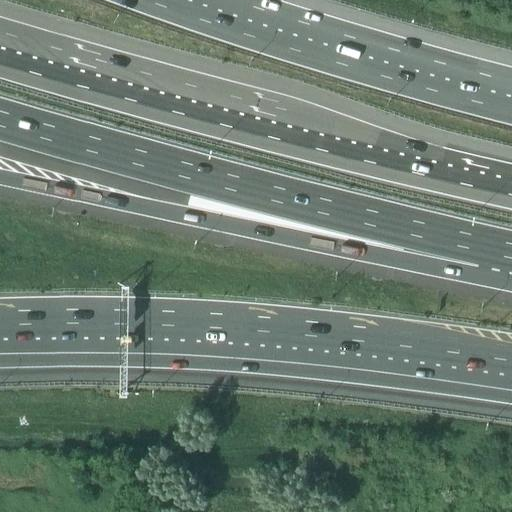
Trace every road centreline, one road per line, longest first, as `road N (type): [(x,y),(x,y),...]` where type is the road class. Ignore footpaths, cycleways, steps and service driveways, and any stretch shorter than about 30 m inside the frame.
road 1 (motorway): [(511,189),(0,58)]
road 2 (motorway): [(0,319),(206,321),(511,355)]
road 3 (motorway): [(0,118),(483,246)]
road 4 (motorway): [(0,175),(177,216),(483,246)]
road 5 (motorway): [(511,111),(148,0)]
road 6 (track): [(346,511),(346,493),(332,479),(253,461)]
